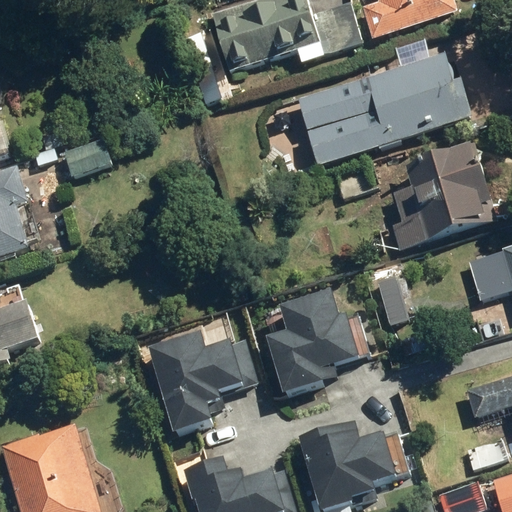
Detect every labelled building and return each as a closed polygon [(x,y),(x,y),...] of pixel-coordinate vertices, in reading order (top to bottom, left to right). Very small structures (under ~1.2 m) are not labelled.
[(310,1),(297,4),(295,0),(284,0),(209,20),(224,76),(323,49),(310,1)] [(375,0),(378,10),(362,14),(373,49),(456,25),(448,0),(375,0)] [(296,105),(316,173),(469,130),(458,89),(452,91),(444,64),(296,105)] [(404,176),(409,197),(391,202),(398,229),(393,230),(399,256),(497,233),(483,178),(479,179),(473,158),(404,176)] [(366,167),(335,178),(344,205),(375,195),(366,167)] [(0,267),(42,255),(19,178),(0,183),(0,267)] [(327,229),(305,234),(311,259),(333,254),(327,229)] [(477,307),(511,297),(511,251),(502,254),(504,260),(467,269),(477,307)] [(397,281),(375,287),(388,332),(410,326),(397,281)] [(338,300),(277,317),(285,344),(266,350),(282,406),(338,390),(335,377),(358,371),(338,300)] [(145,308),(123,313),(128,333),(150,328),(145,308)] [(0,374),(9,372),(6,362),(39,352),(27,312),(0,320),(0,374)] [(199,343),(146,358),(173,446),(213,434),(208,418),(221,414),(218,405),(261,390),(247,347),(204,361),(199,343)] [(511,385),(467,397),(473,424),(511,413),(511,385)] [(361,511),(371,509),(368,498),(397,489),(383,444),(355,453),(350,433),(297,448),(314,511),(361,511)] [(94,511),(73,435),(1,455),(17,511),(94,511)] [(503,442),(466,455),(474,477),(511,463),(503,442)] [(295,511),(286,479),(248,490),(244,477),(229,481),(225,469),(185,481),(194,511),(295,511)] [(488,511),(481,487),(439,500),(442,511),(488,511)]
